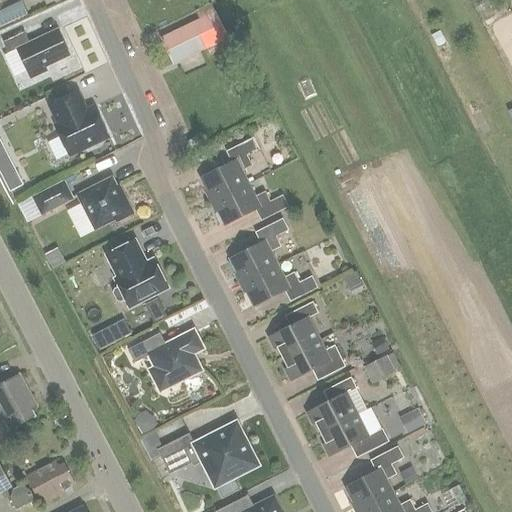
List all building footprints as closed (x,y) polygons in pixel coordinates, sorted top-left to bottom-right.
[(22,3),(0,13),(0,27),(28,15),(22,3)] [(215,14),(162,39),(174,65),(229,38),(215,14)] [(69,57),(57,31),(29,44),(24,34),(3,44),(8,55),(17,50),(30,80),(46,73),(44,69),(69,57)] [(440,32),(431,37),(437,48),(446,43),(440,32)] [(76,93),(50,105),(59,126),(55,128),(67,156),(85,147),(88,148),(99,143),(100,140),(107,137),(94,110),(85,114),(76,93)] [(232,164),(200,180),(212,203),(249,185),(242,172),(252,167),(247,157),(259,150),(253,139),(226,153),(232,164)] [(16,172),(3,179),(10,194),(24,186),(16,172)] [(117,188),(112,178),(77,196),(95,231),(116,221),(117,223),(134,215),(119,187),(117,188)] [(42,216),(73,200),(64,183),(33,198),(42,216)] [(249,185),(212,203),(224,227),(256,211),(259,216),(261,222),(288,208),(283,196),(270,203),(265,193),(255,198),(249,185)] [(261,245),(229,261),(241,284),(278,266),(271,252),(281,248),(276,237),(288,231),(282,220),(255,234),(258,239),(261,245)] [(134,243),(108,256),(120,279),(116,281),(120,289),(116,291),(115,294),(118,302),(122,303),(126,300),(130,307),(167,288),(154,262),(144,267),(141,261),(143,260),(134,243)] [(278,266),(241,284),(253,307),(285,291),(287,297),(290,302),(317,289),(312,277),(299,283),(294,273),(284,278),(278,266)] [(157,300),(145,307),(154,324),(166,318),(157,300)] [(291,328),(269,339),(275,350),(277,348),(283,359),(319,340),(308,319),(318,314),(313,303),(290,315),(295,325),(291,328)] [(101,348),(135,335),(129,319),(95,332),(101,348)] [(202,349),(194,334),(193,333),(167,347),(160,335),(128,351),(135,364),(150,357),(157,370),(152,372),(161,391),(166,388),(167,390),(180,383),(180,382),(200,372),(191,355),(202,349)] [(390,351),(383,338),(371,345),(378,358),(390,351)] [(319,340),(283,359),(288,369),(285,370),(291,382),(312,371),(317,368),(322,379),(345,367),(335,346),(325,351),(319,340)] [(394,354),(364,369),(373,386),(396,374),(395,373),(402,370),(394,354)] [(32,411),(38,408),(21,376),(0,387),(0,411),(11,432),(36,418),(32,411)] [(329,403),(307,414),(313,425),(316,424),(321,434),(357,416),(367,411),(356,389),(351,379),(328,390),(333,401),(329,403)] [(419,410),(405,417),(413,433),(414,432),(427,425),(419,410)] [(357,416),(321,434),(326,444),(323,446),(329,457),(351,446),(355,444),(361,456),(388,442),(382,430),(381,430),(368,437),(357,416)] [(162,449),(158,451),(161,457),(170,476),(179,471),(173,459),(184,453),(190,465),(201,460),(207,471),(216,489),(233,480),(246,473),(247,470),(255,466),(249,452),(250,449),(245,440),(242,439),(236,427),(195,447),(189,435),(162,449)] [(376,472),(345,489),(357,511),(393,493),(387,480),(396,475),(391,465),(403,459),(397,447),(370,461),(373,467),(376,472)] [(40,503),(74,485),(63,465),(58,468),(55,462),(27,477),(40,503)] [(0,489),(9,485),(0,468),(0,489)] [(233,480),(216,489),(221,499),(238,490),(233,480)] [(16,511),(36,502),(31,492),(21,487),(13,492),(11,502),(16,511)] [(393,493),(357,511),(431,511),(427,504),(415,511),(410,501),(400,506),(393,493)] [(248,496),(216,511),(280,511),(273,499),(254,508),(248,496)]
